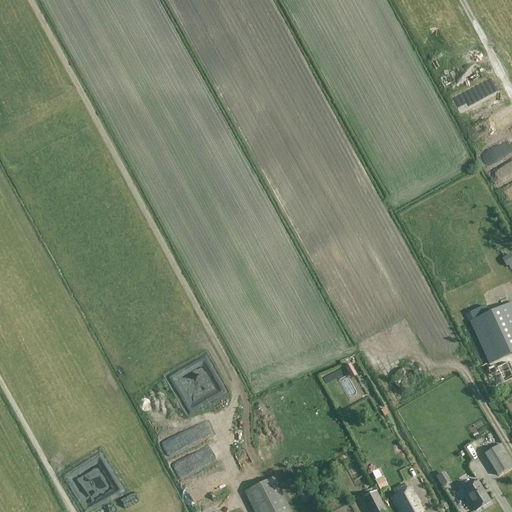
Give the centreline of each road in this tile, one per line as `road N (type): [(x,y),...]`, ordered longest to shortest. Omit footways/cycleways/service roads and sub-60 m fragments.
road 1 (track): [(29,0),(245,397),(256,473),(236,493)]
road 2 (track): [(0,377),(72,511)]
